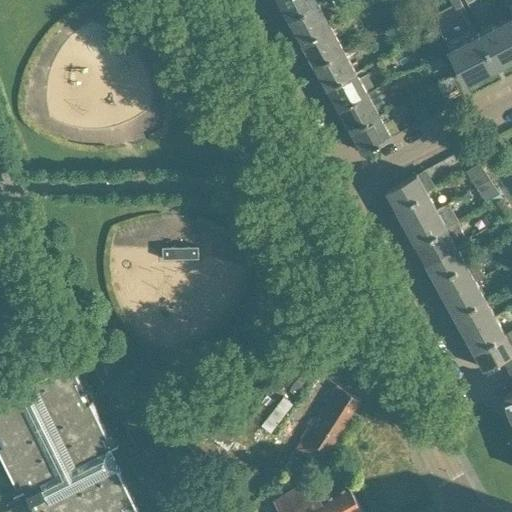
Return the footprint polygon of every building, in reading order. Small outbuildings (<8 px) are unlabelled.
[(280,0),(290,17),(319,2),(322,0),(280,0)] [(460,0),(451,0),(456,9),(463,5),(460,0)] [(302,40),(331,24),(319,2),(290,17),(302,40)] [(416,9),(398,19),(407,34),(424,25),(416,9)] [(511,20),(511,18),(449,49),(465,81),(492,67),(495,72),(503,68),(501,63),(511,57),(511,20)] [(344,48),(331,24),(302,40),(315,63),(344,48)] [(356,70),(344,48),(315,63),(327,86),(356,70)] [(445,65),(441,56),(428,62),(432,71),(445,65)] [(376,87),(367,72),(360,77),(356,70),(327,86),(339,107),(368,92),(376,87)] [(380,113),(368,92),(339,107),(351,129),(380,113)] [(392,136),(380,113),(351,129),(363,152),(392,136)] [(491,178),(480,162),(466,169),(477,185),(491,178)] [(397,207),(428,190),(418,171),(387,188),(387,189),(397,207)] [(503,196),(491,178),(477,185),(489,204),(492,203),(492,202),(503,196)] [(438,208),(428,190),(397,207),(407,225),(438,208)] [(511,209),(503,196),(492,202),(492,203),(502,218),(503,217),(511,211),(511,209)] [(448,225),(438,208),(407,225),(416,242),(448,225)] [(508,226),(511,223),(511,211),(503,217),(508,226)] [(467,237),(458,220),(448,225),(416,242),(426,260),(456,243),(467,237)] [(199,246),(200,228),(167,226),(166,244),(199,246)] [(466,262),(456,243),(426,260),(435,278),(466,262)] [(163,250),(163,258),(199,258),(199,254),(198,246),(163,246),(163,250)] [(476,279),(466,262),(435,278),(445,296),(476,279)] [(486,298),(476,279),(445,296),(455,314),(486,298)] [(496,316),(486,298),(455,314),(465,332),(496,316)] [(505,333),(496,316),(465,332),(474,349),(505,333)] [(511,353),(511,346),(505,333),(474,349),(484,368),(503,358),(511,353)] [(508,368),(511,366),(511,353),(503,358),(508,368)] [(134,497),(102,434),(107,432),(91,399),(86,402),(75,379),(80,377),(72,359),(30,380),(28,375),(17,381),(20,385),(0,394),(0,438),(2,442),(0,443),(0,450),(14,479),(19,476),(24,486),(34,507),(36,511),(115,511),(124,508),(122,503),(134,497)] [(287,371),(266,403),(278,411),(299,379),(287,371)] [(318,464),(360,400),(337,385),(317,415),(316,414),(301,437),(303,438),(295,450),(318,464)] [(511,414),(511,413),(511,391),(503,394),(511,414)] [(364,511),(366,511),(350,482),(322,498),(310,479),(274,500),(280,511),(364,511)] [(23,511),(34,507),(24,486),(13,491),(14,493),(16,492),(18,497),(6,503),(9,509),(6,511),(3,511),(0,511),(23,511)]
